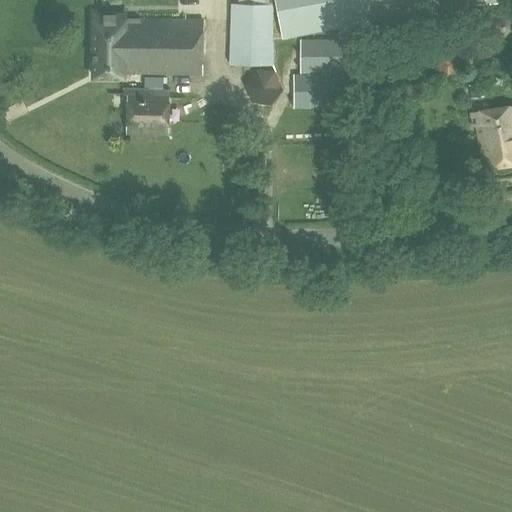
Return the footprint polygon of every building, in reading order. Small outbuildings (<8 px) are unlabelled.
[(228,64),(256,65),(272,65),(273,5),(271,5),(271,0),(238,0),(238,4),(230,3),(228,64)] [(124,74),(124,94),(127,94),(126,134),(168,134),(169,94),(151,93),(152,73),(202,74),(203,20),(130,18),(130,16),(98,15),(97,52),(91,52),(90,73),(124,74)] [(456,36),(453,36),(453,30),(442,30),(443,37),(434,38),(437,75),(459,74),(456,36)] [(357,39),(302,39),(302,75),(292,75),(292,110),(356,110),(357,39)] [(276,71),(256,68),(245,83),(251,102),(270,105),(283,89),(276,71)] [(469,85),(471,98),(490,94),(488,81),(469,85)] [(511,106),(471,113),(473,126),(477,126),(483,168),(511,163),(511,106)]
